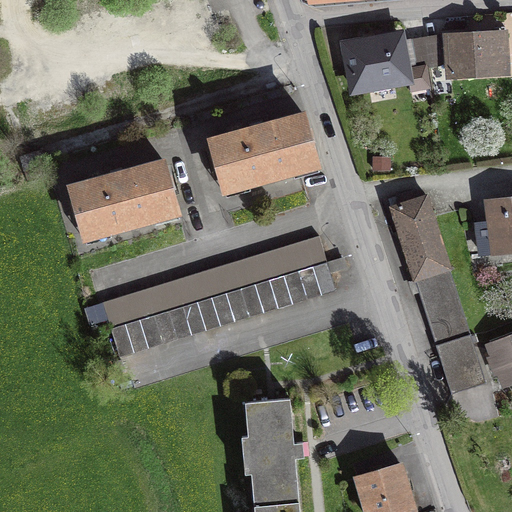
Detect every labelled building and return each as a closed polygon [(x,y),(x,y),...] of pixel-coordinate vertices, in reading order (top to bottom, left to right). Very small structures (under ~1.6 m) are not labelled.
[(447,36),(450,75),(507,72),(505,33),(447,36)] [(346,45),(354,89),(408,79),(400,35),(346,45)] [(428,65),(425,39),(425,37),(409,40),(414,67),(428,65)] [(440,37),(425,39),(429,67),(443,64),(440,37)] [(210,140),(223,185),(247,179),(248,184),(293,171),(292,166),(316,160),(304,114),(284,120),(210,140)] [(24,170),(45,164),(41,150),(20,157),(24,170)] [(70,187),(83,232),(107,226),(109,230),(154,218),(152,213),(177,207),(164,161),(70,187)] [(486,382),(426,195),(417,198),(415,191),(398,196),(400,204),(392,206),(451,393),(486,382)] [(477,224),(480,251),(511,247),(511,200),(489,203),(491,223),(477,224)] [(321,263),(327,262),(319,235),(103,302),(111,328),(321,263)] [(328,262),(331,272),(345,268),(342,257),(328,262)] [(321,263),(111,328),(119,357),(336,290),(327,262),(321,263)] [(501,372),(505,381),(511,378),(511,337),(491,346),(496,357),(489,359),(495,375),(501,372)] [(245,401),(254,504),(299,500),(295,457),(304,456),(302,441),(294,442),(290,398),(245,401)] [(357,477),(367,511),(399,511),(413,508),(401,464),(357,477)] [(299,511),(299,500),(254,504),(255,511),(299,511)]
